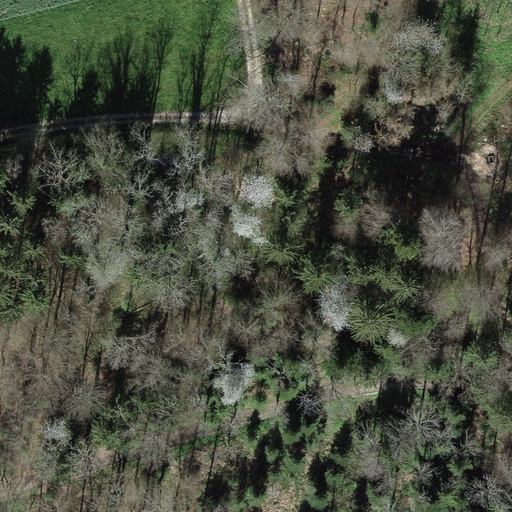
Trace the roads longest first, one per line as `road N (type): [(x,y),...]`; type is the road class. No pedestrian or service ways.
road 1 (track): [(511,435),(454,385),(387,378),(311,393),(0,493)]
road 2 (track): [(511,360),(478,197),(463,165),(434,150),(255,121)]
road 3 (track): [(241,0),(255,121),(85,127),(0,140)]
